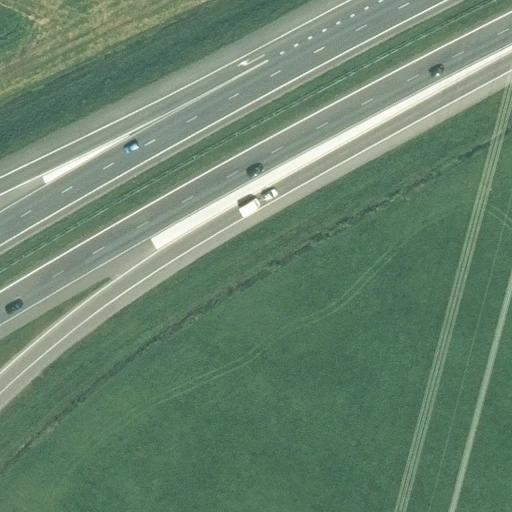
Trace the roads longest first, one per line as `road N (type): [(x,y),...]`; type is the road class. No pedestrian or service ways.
road 1 (motorway): [(0,383),(175,248),(511,59)]
road 2 (motorway): [(0,309),(280,147),(511,27)]
road 3 (motorway): [(279,71),(0,228)]
road 4 (motorway): [(279,71),(166,107),(0,187)]
road 5 (motorway): [(419,0),(279,71)]
